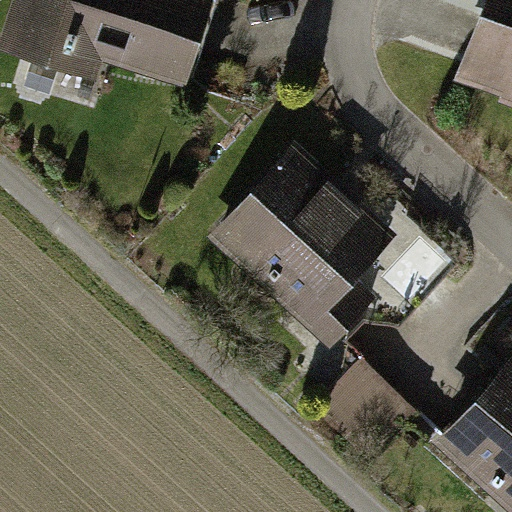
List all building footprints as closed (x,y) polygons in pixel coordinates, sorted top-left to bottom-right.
[(0,0),(0,53),(167,106),(200,0),(0,0)] [(484,97),(511,107),(511,0),(479,0),(455,65),(491,78),(484,97)] [(288,143),(200,235),(318,348),(367,298),(351,282),(390,241),(288,143)] [(377,341),(327,395),(384,448),(434,394),(377,341)] [(511,511),(511,356),(504,350),(425,440),(507,511),(511,511)]
